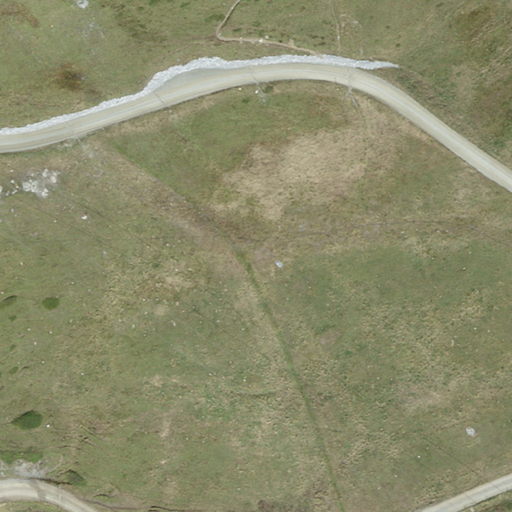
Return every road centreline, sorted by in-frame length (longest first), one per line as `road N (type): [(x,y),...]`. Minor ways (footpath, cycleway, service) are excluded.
road 1 (track): [(0,138),(78,163),(225,229),(267,239),(361,234)]
road 2 (track): [(361,234),(460,225),(511,237)]
